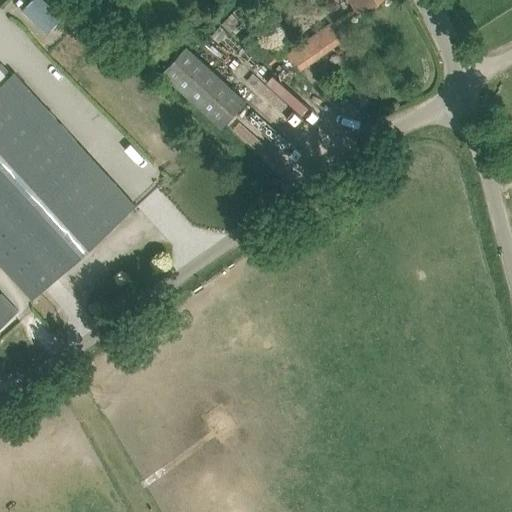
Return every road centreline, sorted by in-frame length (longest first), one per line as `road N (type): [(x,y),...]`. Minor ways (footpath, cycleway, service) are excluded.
road 1 (unclassified): [(0,409),(362,148),(454,98)]
road 2 (unclassified): [(511,261),(485,158),(454,98)]
